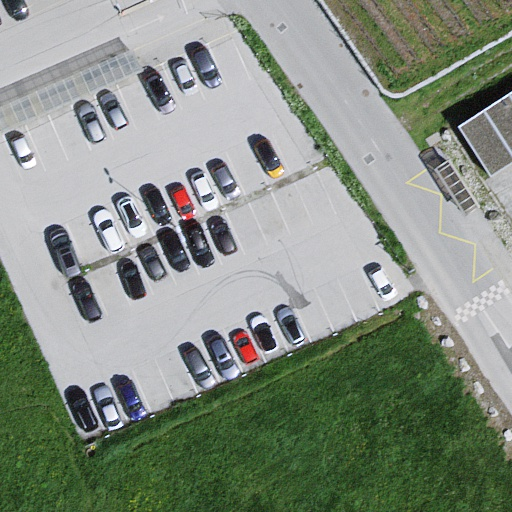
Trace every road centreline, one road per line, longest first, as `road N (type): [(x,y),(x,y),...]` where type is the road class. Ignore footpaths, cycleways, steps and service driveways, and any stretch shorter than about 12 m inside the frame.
road 1 (residential): [(511,351),(269,0)]
road 2 (track): [(373,147),(511,63)]
